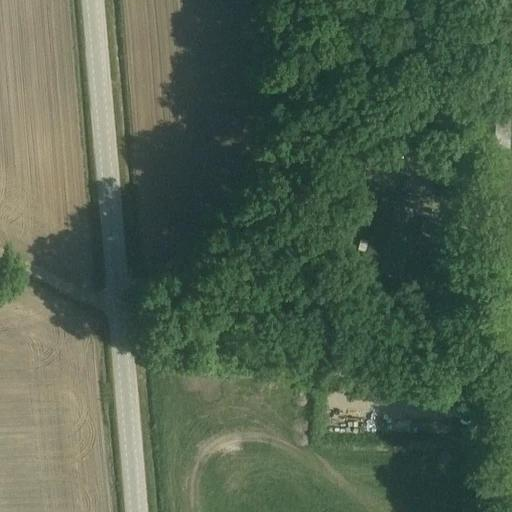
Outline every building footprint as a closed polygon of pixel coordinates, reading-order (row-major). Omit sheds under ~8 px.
[(510,109),(511,83),(501,82),(500,108),(510,109)] [(511,111),(488,110),(486,146),(510,148),(511,120),(511,111)] [(505,163),(505,150),(488,150),(488,163),(505,163)] [(360,191),(353,218),(368,222),(375,195),(360,191)] [(410,232),(417,206),(383,196),(364,266),(399,275),(407,245),(410,232)] [(423,235),(410,232),(407,245),(443,255),(440,266),(462,272),(465,259),(461,258),(468,229),(427,218),(423,235)]
